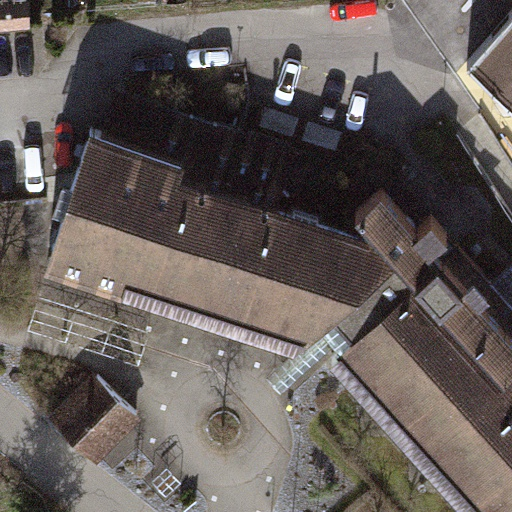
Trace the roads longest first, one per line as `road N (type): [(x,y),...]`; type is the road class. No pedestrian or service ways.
road 1 (unknown): [(0,94),(145,43),(280,36),(362,46)]
road 2 (residential): [(0,414),(120,511)]
